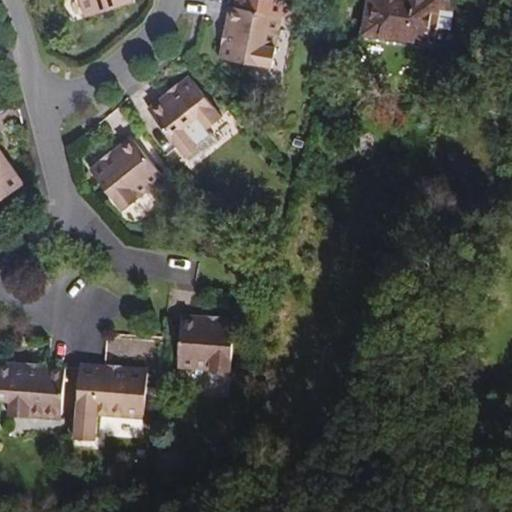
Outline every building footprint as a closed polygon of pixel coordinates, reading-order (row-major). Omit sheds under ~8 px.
[(83,0),(79,0),(85,18),(89,17),(83,0)] [(127,0),(83,0),(89,17),(129,4),(127,0)] [(369,0),(364,33),(432,45),(435,27),(452,30),(456,0),(369,0)] [(482,0),(460,0),(458,13),(483,8),(482,0)] [(229,33),(234,8),(229,7),(225,33),(229,33)] [(282,17),(234,8),(229,33),(225,33),(220,59),(268,68),(274,36),(278,37),(282,17)] [(272,69),(278,37),(274,36),(268,68),(272,69)] [(189,77),(168,94),(171,97),(192,80),(189,77)] [(148,110),(179,147),(203,127),(207,131),(222,118),(192,80),(171,97),(168,94),(148,110)] [(203,127),(179,147),(182,151),(207,131),(203,127)] [(113,157),(92,174),(123,212),(139,199),(136,195),(161,175),(130,137),(111,153),(113,157)] [(0,202),(24,185),(0,151),(0,202)] [(90,170),(92,174),(113,157),(111,153),(90,170)] [(136,195),(139,199),(164,179),(161,175),(136,195)] [(207,322),(208,317),(182,315),(179,364),(211,366),(210,371),(231,372),(235,324),(207,322)] [(61,416),(65,368),(48,366),(39,366),(39,370),(12,368),(9,416),(29,418),(29,413),(61,416)] [(147,374),(112,371),(80,369),(75,429),(75,434),(97,436),(99,410),(121,412),(144,414),(147,374)]
